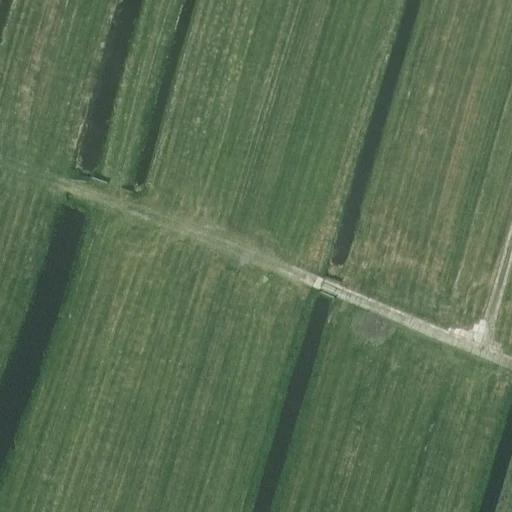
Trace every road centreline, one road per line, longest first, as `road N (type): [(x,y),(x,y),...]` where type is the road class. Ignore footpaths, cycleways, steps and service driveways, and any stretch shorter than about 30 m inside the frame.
road 1 (track): [(480,352),(0,163)]
road 2 (track): [(511,364),(480,352),(511,244)]
